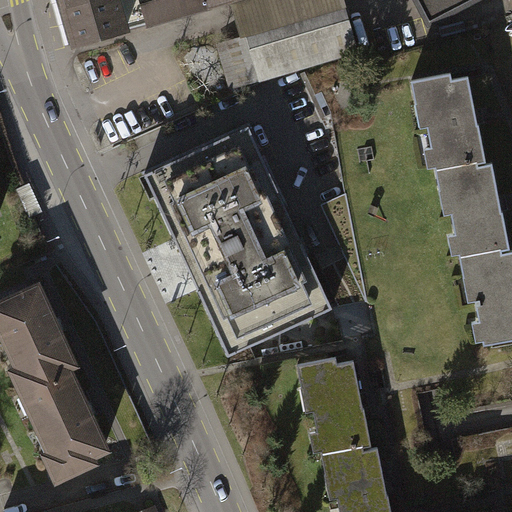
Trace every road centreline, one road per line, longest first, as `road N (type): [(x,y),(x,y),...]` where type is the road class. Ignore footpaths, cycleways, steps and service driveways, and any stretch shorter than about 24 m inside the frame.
road 1 (primary): [(2,0),(222,511)]
road 2 (residential): [(0,509),(129,474)]
